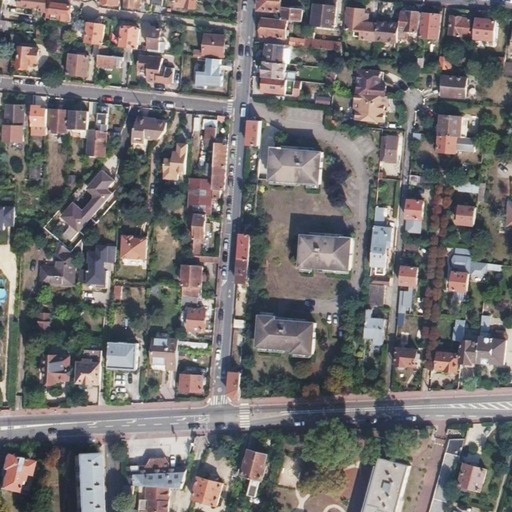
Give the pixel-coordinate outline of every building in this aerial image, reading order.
[(17,0),(17,6),(46,9),(46,0),(17,0)] [(46,0),(46,9),(45,18),(70,20),(72,0),(46,0)] [(152,0),(151,8),(162,9),(162,0),(152,0)] [(177,0),(177,5),(186,7),(186,8),(196,8),(197,0),(177,0)] [(259,0),(259,9),(280,12),(281,0),(259,0)] [(315,5),(313,25),(334,27),(337,2),(326,1),(326,6),(315,5)] [(283,8),(282,19),(288,20),(302,21),(303,10),(283,8)] [(349,8),(347,29),(362,31),(362,39),(377,40),(378,24),(368,23),(368,14),(365,14),(366,10),(349,8)] [(400,24),(399,30),(408,30),(408,27),(421,28),(423,13),(409,12),(408,16),(401,15),(400,24)] [(421,28),(420,37),(439,38),(441,15),(423,13),(421,28)] [(452,16),(450,35),(475,37),(475,32),(473,31),(474,24),(471,24),(472,19),(463,18),(463,17),(452,16)] [(264,17),(262,36),(286,38),(288,20),(282,19),(264,17)] [(475,37),(474,39),(495,40),(497,20),(476,18),(475,32),(475,37)] [(377,40),(376,43),(398,45),(399,30),(400,24),(378,22),(378,24),(377,40)] [(89,23),(87,43),(95,44),(101,45),(103,45),(105,25),(89,23)] [(124,27),(121,47),(125,48),(132,49),(137,49),(140,29),(124,27)] [(149,47),(148,50),(165,52),(166,42),(161,42),(162,28),(151,27),(149,47)] [(305,39),(304,47),(342,51),(343,43),(314,40),(315,33),(306,32),(305,39)] [(9,33),(7,48),(15,49),(15,47),(16,34),(9,33)] [(16,34),(15,47),(20,48),(18,67),(29,68),(29,62),(38,62),(39,50),(27,49),(28,36),(16,34)] [(206,34),(205,55),(225,57),(227,36),(206,34)] [(292,38),(291,45),(292,46),(304,47),(305,39),(292,38)] [(69,41),(69,50),(76,51),(77,42),(74,41),(69,41)] [(268,43),(267,61),(287,63),(290,64),(292,46),(291,45),(268,43)] [(95,44),(93,58),(100,58),(101,45),(95,44)] [(100,58),(99,66),(107,67),(108,70),(112,70),(114,68),(117,68),(118,67),(121,68),(122,60),(118,59),(119,56),(108,55),(109,46),(103,45),(101,45),(100,58)] [(193,45),(191,56),(202,57),(203,46),(193,45)] [(124,56),(124,61),(131,61),(132,49),(125,48),(124,56)] [(70,54),(68,74),(87,76),(89,56),(70,54)] [(140,55),(139,69),(149,70),(148,80),(165,82),(167,67),(161,66),(162,57),(140,55)] [(440,58),(439,69),(448,70),(450,58),(440,58)] [(496,58),(494,74),(504,75),(505,67),(505,59),(496,58)] [(217,62),(216,65),(222,66),(231,67),(231,60),(217,59),(217,62)] [(199,71),(197,87),(206,88),(206,84),(222,86),(223,76),(221,76),(222,66),(216,65),(217,62),(203,60),(202,67),(207,67),(207,72),(199,71)] [(265,61),(263,77),(273,78),(272,85),(285,87),(287,63),(267,61),(265,61)] [(57,65),(55,80),(65,81),(67,66),(57,65)] [(356,93),(355,109),(358,109),(357,120),(384,122),(385,111),(386,103),(389,103),(390,96),(385,95),(386,86),(380,85),(377,85),(378,80),(381,80),(381,71),(360,70),(359,93),(356,93)] [(445,76),(443,95),(466,98),(467,78),(445,76)] [(99,102),(97,131),(106,132),(108,107),(105,107),(105,103),(99,102)] [(7,105),(6,136),(16,136),(17,126),(23,126),(23,118),(27,118),(27,112),(24,112),(24,106),(7,105)] [(32,106),(31,135),(47,135),(48,111),(40,110),(41,106),(32,106)] [(50,109),(49,131),(69,132),(69,128),(70,110),(50,109)] [(70,110),(69,128),(88,129),(89,114),(89,111),(70,110)] [(442,115),(440,135),(458,136),(461,137),(463,117),(442,115)] [(138,116),(133,141),(146,142),(146,137),(159,138),(166,131),(167,121),(153,120),(153,117),(138,116)] [(200,118),(199,127),(207,127),(207,119),(200,118)] [(250,120),(248,144),(260,145),(262,121),(250,120)] [(207,127),(207,138),(217,139),(217,137),(217,128),(207,127)] [(88,133),(87,154),(103,156),(105,152),(106,132),(97,131),(88,130),(88,133)] [(440,135),(438,151),(456,153),(458,136),(440,135)] [(385,159),(385,161),(396,162),(398,137),(388,136),(387,138),(381,137),(380,159),(385,159)] [(217,139),(215,166),(226,167),(228,144),(224,144),(225,137),(217,137),(217,139)] [(23,138),(23,155),(30,156),(31,139),(23,138)] [(186,174),(189,144),(180,144),(179,152),(175,152),(174,159),(166,158),(165,172),(165,178),(178,179),(179,173),(186,174)] [(274,150),(271,183),(322,187),(324,154),(274,150)] [(214,180),(213,201),(217,201),(218,195),(220,195),(221,189),(224,189),(226,167),(215,166),(214,180)] [(75,203),(62,216),(69,222),(69,227),(63,234),(71,241),(79,231),(85,236),(97,223),(92,218),(114,194),(108,189),(116,181),(112,177),(113,176),(107,170),(91,187),(97,193),(95,199),(84,211),(75,203)] [(410,181),(410,182),(432,184),(433,178),(411,175),(410,181)] [(190,179),(188,213),(195,213),(207,214),(212,214),(213,201),(214,180),(190,179)] [(408,200),(407,218),(423,219),(424,201),(408,200)] [(461,205),(459,224),(475,225),(477,207),(461,205)] [(13,225),(14,207),(0,206),(0,230),(2,230),(2,225),(13,225)] [(376,207),(373,245),(387,247),(392,247),(394,227),(383,226),(384,216),(385,208),(376,207)] [(188,213),(186,237),(194,237),(195,213),(188,213)] [(195,213),(194,237),(206,238),(206,228),(210,228),(210,223),(206,223),(207,214),(195,213)] [(241,234),(239,258),(252,259),(253,235),(241,234)] [(304,234),(301,267),(351,271),(353,238),(304,234)] [(124,235),(122,258),(146,259),(147,239),(133,238),(133,236),(124,235)] [(115,264),(116,245),(94,244),(94,251),(87,251),(86,263),(89,263),(89,270),(81,270),(81,283),(105,285),(106,264),(115,264)] [(373,245),(372,265),(376,265),(376,274),(385,274),(387,247),(373,245)] [(43,269),(42,285),(73,286),(75,256),(58,255),(57,270),(43,269)] [(239,258),(237,282),(245,283),(245,286),(250,286),(250,283),(252,259),(239,258)] [(177,265),(176,285),(183,285),(184,266),(177,265)] [(183,285),(182,296),(197,297),(202,297),(203,267),(184,266),(183,285)] [(402,279),(401,284),(411,284),(412,284),(414,285),(417,285),(419,267),(403,266),(402,279)] [(454,271),(452,289),(457,290),(456,299),(468,300),(470,273),(454,271)] [(371,277),(370,284),(385,285),(392,285),(393,278),(371,277)] [(370,284),(369,304),(374,304),(383,305),(385,285),(370,284)] [(410,292),(401,291),(399,313),(405,314),(406,314),(412,314),(414,285),(412,284),(411,284),(410,292)] [(182,296),(182,306),(197,307),(197,297),(182,296)] [(369,304),(366,337),(376,338),(376,343),(384,344),(385,319),(373,318),(374,304),(369,304)] [(191,309),(189,330),(205,331),(206,310),(191,309)] [(40,314),(39,330),(49,330),(49,314),(40,314)] [(262,314),(260,347),(295,350),(295,354),(315,355),(317,322),(277,320),(278,316),(262,314)] [(234,320),(234,327),(246,328),(247,321),(234,320)] [(481,342),(479,362),(505,365),(508,334),(505,331),(499,330),(496,333),(495,338),(489,338),(491,321),(483,320),(481,342)] [(154,339),(153,363),(168,364),(168,369),(177,369),(179,351),(179,341),(154,339)] [(464,340),(461,363),(473,364),(473,362),(479,362),(481,342),(464,340)] [(109,361),(109,368),(136,369),(138,344),(129,343),(129,342),(121,342),(121,343),(110,342),(110,353),(109,361)] [(399,348),(397,365),(408,367),(408,365),(417,366),(418,349),(399,348)] [(79,363),(78,383),(108,384),(109,368),(109,361),(102,361),(103,353),(103,351),(85,350),(85,352),(85,363),(79,363)] [(440,352),(438,368),(447,369),(447,370),(458,371),(460,354),(440,352)] [(47,356),(45,381),(56,382),(57,379),(69,380),(70,358),(47,356)] [(230,372),(229,393),(234,398),(241,398),(243,373),(230,372)] [(182,375),(181,391),(203,391),(203,376),(182,375)] [(450,439),(430,511),(444,511),(448,499),(464,439),(450,439)] [(247,459),(243,475),(253,477),(260,452),(251,450),(248,459),(247,459)] [(260,452),(253,477),(248,494),(256,496),(261,479),(263,480),(268,464),(267,463),(269,455),(260,452)] [(98,511),(96,454),(74,456),(76,511),(98,511)] [(291,454),(281,471),(297,481),(308,464),(291,454)] [(4,470),(0,487),(16,492),(17,483),(21,484),(23,474),(28,475),(32,462),(5,456),(1,469),(4,470)] [(384,459),(369,511),(400,511),(413,467),(384,459)] [(466,463),(460,485),(481,491),(487,469),(466,463)] [(170,464),(132,466),(133,486),(135,486),(148,486),(148,487),(171,487),(183,487),(188,469),(171,470),(170,464)] [(193,484),(191,492),(196,494),(194,499),(218,505),(224,483),(200,476),(198,485),(193,484)] [(126,485),(123,496),(133,498),(134,491),(135,487),(126,485)] [(148,487),(148,486),(147,500),(141,500),(141,511),(170,511),(171,500),(168,500),(168,495),(171,495),(171,487),(148,487)]
